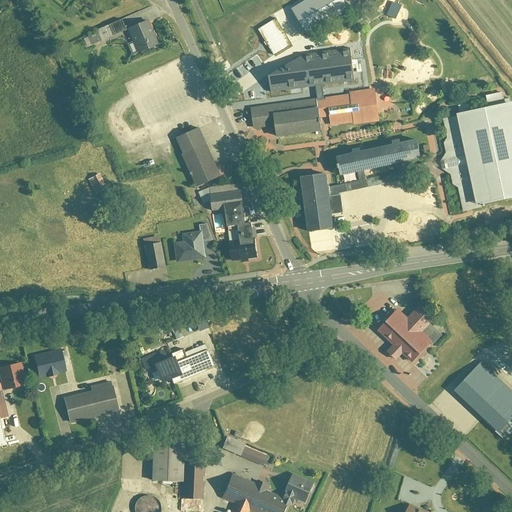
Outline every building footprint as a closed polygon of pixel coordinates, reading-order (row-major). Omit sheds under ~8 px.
[(350,9),(344,0),(308,0),(292,10),(307,35),(350,9)] [(292,44),(276,19),(259,30),(275,55),(292,44)] [(149,20),(131,28),(128,20),(100,31),(104,43),(129,33),(138,55),(160,46),(149,20)] [(269,77),(271,93),(353,81),(349,50),(311,54),(269,77)] [(326,97),(331,128),(381,120),(376,89),(326,97)] [(247,104),(252,131),(276,127),(277,137),(322,130),(317,102),(283,108),(282,99),(247,104)] [(463,208),(511,199),(511,104),(446,116),(444,159),(445,172),(450,174),(452,186),(458,186),(463,208)] [(204,129),(177,140),(197,189),(224,178),(204,129)] [(336,152),(341,177),(421,160),(415,134),(336,152)] [(299,177),(305,230),(334,227),(333,215),(343,214),(341,196),(331,197),(328,174),(299,177)] [(209,188),(211,214),(247,211),(245,185),(209,188)] [(231,240),(232,261),(259,260),(259,245),(259,239),(258,226),(240,226),(241,240),(231,240)] [(174,243),(176,262),(205,259),(202,233),(184,235),(184,242),(174,243)] [(163,243),(143,246),(147,272),(167,268),(163,243)] [(442,360),(432,351),(445,337),(432,326),(435,322),(418,307),(409,317),(398,308),(378,331),(415,363),(411,368),(424,380),(442,360)] [(155,363),(163,385),(213,366),(205,344),(155,363)] [(36,357),(39,378),(68,373),(65,352),(36,357)] [(481,417),(504,439),(511,431),(511,390),(482,361),(454,390),(482,417),(481,417)] [(0,367),(0,370),(2,389),(23,387),(21,366),(0,367)] [(64,397),(70,424),(120,412),(113,386),(64,397)] [(0,406),(0,447),(8,446),(0,406)] [(224,438),(219,454),(263,469),(268,453),(224,438)] [(183,511),(202,511),(203,466),(186,466),(186,439),(154,439),(154,483),(183,483),(183,511)] [(222,502),(234,506),(231,511),(282,511),(287,500),(305,507),(315,483),(291,474),(285,490),(232,472),(222,502)] [(135,507),(135,511),(161,511),(159,502),(153,497),(144,497),(137,501),(135,507)] [(430,511),(412,503),(406,511),(430,511)]
